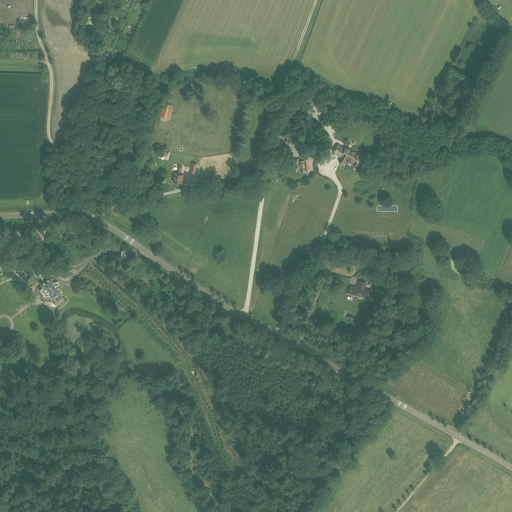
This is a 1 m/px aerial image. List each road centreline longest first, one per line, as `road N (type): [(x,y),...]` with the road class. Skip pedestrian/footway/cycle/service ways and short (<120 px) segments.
road 1 (tertiary): [(511,469),(246,318),(104,224),(62,213),(0,215)]
road 2 (unknown): [(96,204),(288,155)]
road 3 (track): [(315,0),(291,67),(277,82),(237,63),(216,64)]
road 4 (track): [(37,0),(50,125),(67,150)]
